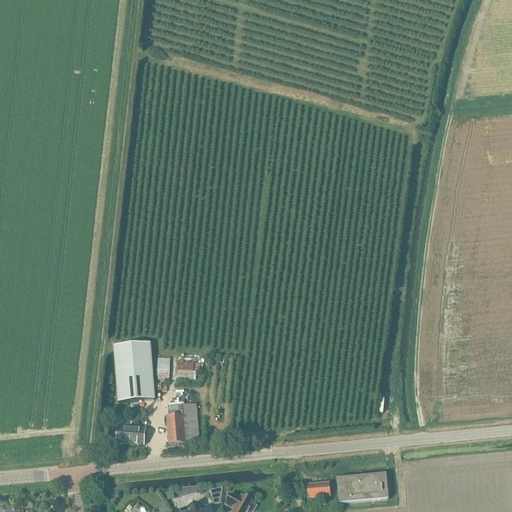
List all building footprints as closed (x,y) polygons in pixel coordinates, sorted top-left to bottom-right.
[(150,348),(113,351),(118,407),(155,404),(150,348)] [(157,381),(169,381),(169,360),(158,360),(157,381)] [(178,364),(177,380),(195,380),(195,372),(193,372),(193,364),(178,364)] [(183,407),(168,408),(169,418),(167,418),(169,446),(186,444),(186,445),(199,444),(196,406),(183,407)] [(145,428),(134,427),(133,427),(133,430),(117,428),(116,444),(143,447),(145,428)] [(336,480),(339,506),(388,501),(386,476),(336,480)] [(306,486),(307,500),(330,498),(329,484),(306,486)] [(210,492),(214,506),(220,505),(222,489),(210,492)] [(172,493),(166,494),(168,501),(174,500),(172,493)] [(231,495),(225,505),(234,511),(233,511),(249,511),(250,511),(254,511),(257,507),(254,505),(254,503),(242,497),(240,500),(231,495)]
